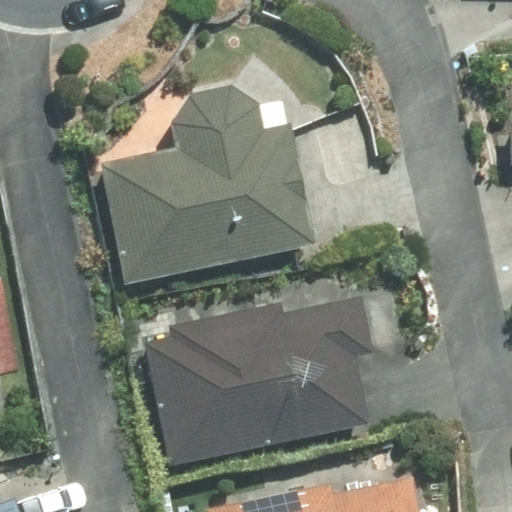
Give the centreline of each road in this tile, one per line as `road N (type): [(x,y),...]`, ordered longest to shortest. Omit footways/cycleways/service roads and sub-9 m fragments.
road 1 (residential): [(368,0),(406,49),(424,90),(499,511)]
road 2 (residential): [(23,0),(24,111),(103,511)]
